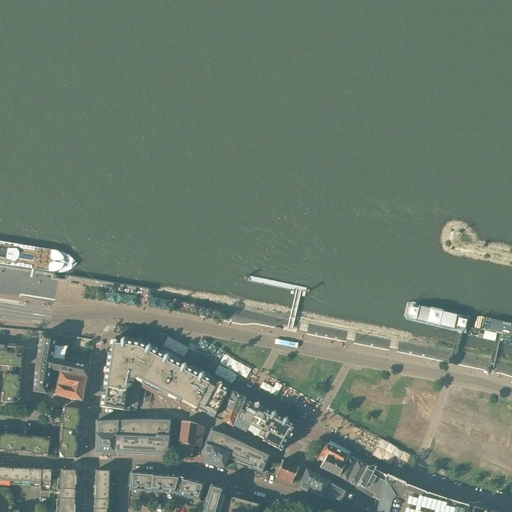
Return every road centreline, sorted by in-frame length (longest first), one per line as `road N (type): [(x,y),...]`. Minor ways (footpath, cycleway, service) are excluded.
road 1 (residential): [(511,393),(168,321),(46,315)]
road 2 (residential): [(349,511),(172,464),(85,462),(88,414)]
road 3 (residential): [(368,511),(370,500),(333,479),(207,421),(88,414)]
